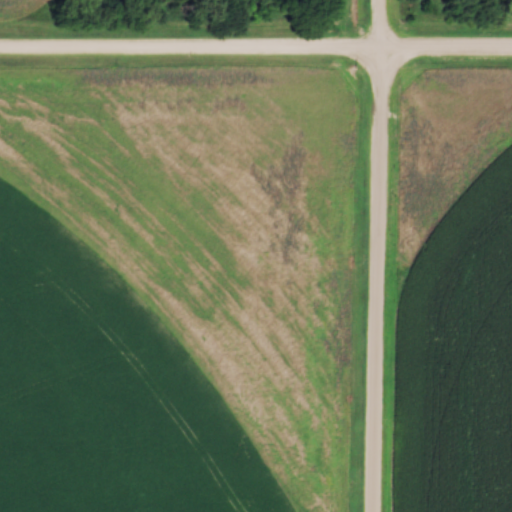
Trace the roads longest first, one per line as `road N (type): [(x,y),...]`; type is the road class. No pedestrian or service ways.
road 1 (residential): [(373,511),(379,0)]
road 2 (residential): [(511,53),(0,51)]
